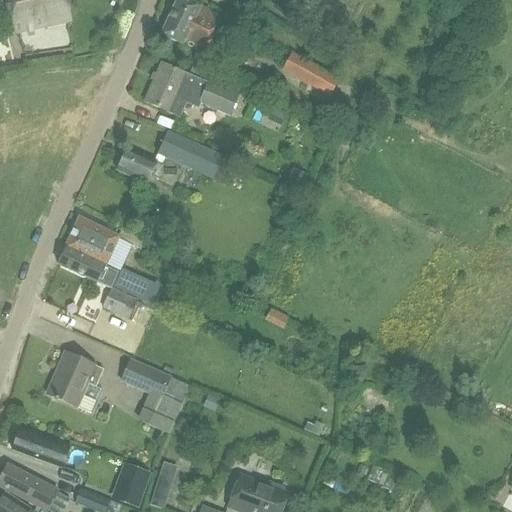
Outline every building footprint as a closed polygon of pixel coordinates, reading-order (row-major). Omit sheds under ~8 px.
[(4,0),(9,17),(12,33),(70,20),(69,18),(65,0),(4,0)] [(204,56),(222,20),(199,8),(199,7),(185,0),(176,0),(161,35),(182,45),(175,58),(213,76),(216,70),(201,63),(204,56)] [(300,0),(297,11),(314,16),(317,4),(311,2),(311,0),(300,0)] [(280,71),(328,97),(338,78),(290,53),(280,71)] [(144,103),(179,118),(186,104),(198,109),(200,104),(229,116),(254,127),(264,105),(238,94),(208,81),(207,83),(186,74),(161,64),(144,103)] [(149,176),(172,187),(182,166),(211,180),(223,186),(234,163),(167,133),(157,155),(165,158),(161,166),(155,163),(126,149),(116,171),(145,185),(149,176)] [(293,169),(287,182),(301,189),(307,175),(293,169)] [(78,219),(64,248),(104,267),(117,240),(118,238),(78,219)] [(122,229),(118,238),(117,240),(131,247),(139,251),(145,240),(122,229)] [(117,274),(104,267),(64,248),(64,249),(65,249),(57,265),(96,284),(96,283),(110,289),(117,274)] [(112,287),(149,305),(158,286),(121,269),(112,287)] [(143,304),(111,288),(101,307),(133,323),(143,304)] [(46,395),(75,408),(86,383),(94,387),(102,371),(64,354),(46,395)] [(171,377),(129,359),(119,383),(148,395),(136,421),(169,435),(189,387),(170,379),(171,377)] [(362,378),(361,367),(349,368),(350,379),(362,378)] [(279,370),(255,410),(279,425),(303,385),(279,370)] [(360,410),(383,406),(380,388),(357,392),(360,410)] [(219,400),(208,396),(203,407),(215,411),(219,400)] [(323,426),(315,422),(310,434),(318,438),(323,426)] [(61,469),(69,447),(19,429),(17,435),(14,434),(10,444),(13,445),(11,451),(61,469)] [(0,485),(35,506),(41,509),(46,511),(59,487),(7,460),(0,471),(0,485)] [(368,462),(361,475),(373,481),(380,469),(368,462)] [(162,509),(175,468),(163,464),(150,505),(162,509)] [(267,487),(239,476),(227,508),(237,511),(280,511),(287,495),(282,493),(284,489),(269,483),(267,487)] [(142,491),(116,482),(110,499),(136,508),(142,491)] [(39,511),(41,509),(35,506),(33,510),(2,489),(0,492),(0,511),(39,511)] [(139,511),(80,489),(74,504),(94,511),(105,511),(107,507),(119,511),(139,511)] [(224,511),(225,511),(202,503),(198,511),(224,511)]
